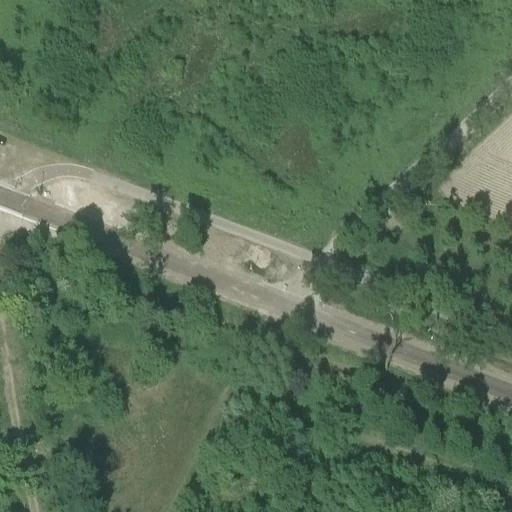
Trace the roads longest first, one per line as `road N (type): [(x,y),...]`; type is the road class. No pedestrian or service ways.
road 1 (unclassified): [(511,396),(0,197)]
road 2 (track): [(2,356),(80,345),(143,353),(511,495)]
road 3 (track): [(290,310),(319,263),(511,89)]
road 4 (track): [(164,511),(256,334)]
road 5 (track): [(0,341),(32,511)]
